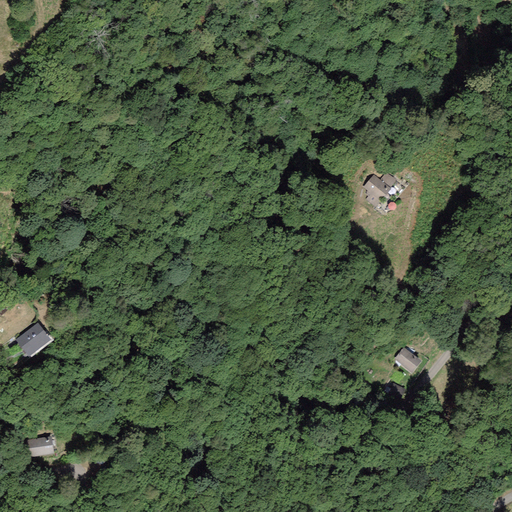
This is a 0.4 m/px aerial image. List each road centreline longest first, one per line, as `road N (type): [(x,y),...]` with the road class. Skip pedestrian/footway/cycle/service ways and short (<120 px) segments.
road 1 (unclassified): [(411,511),(416,454),(495,335),(496,316),(483,310),(348,437),(324,511)]
road 2 (unclassified): [(31,511),(72,492),(76,475),(0,465)]
